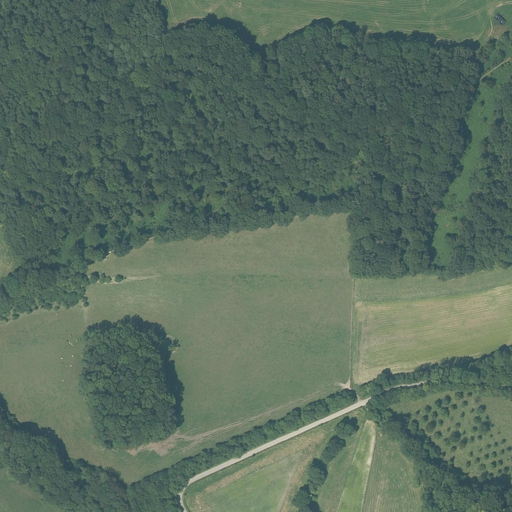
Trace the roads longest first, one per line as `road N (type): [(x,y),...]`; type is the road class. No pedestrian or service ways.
road 1 (unclassified): [(187,511),(180,495),(189,478),(386,388),(445,376),(511,385)]
road 2 (track): [(386,150),(428,107),(511,60)]
